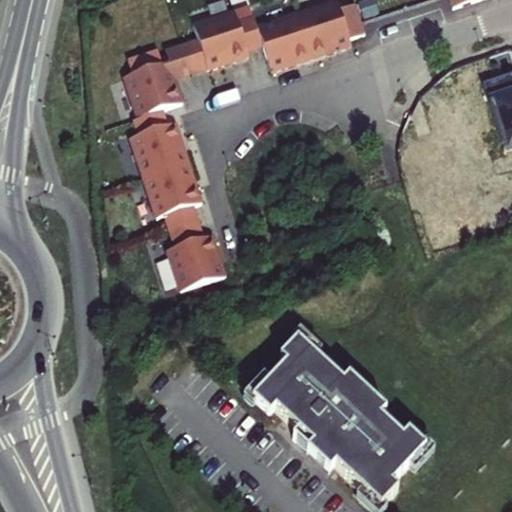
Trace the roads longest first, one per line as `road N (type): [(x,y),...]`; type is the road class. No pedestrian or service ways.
road 1 (residential): [(511,19),(234,114),(213,141),(211,158),(237,251)]
road 2 (tertiary): [(24,244),(12,195),(30,9)]
road 3 (tertiary): [(74,511),(40,342)]
